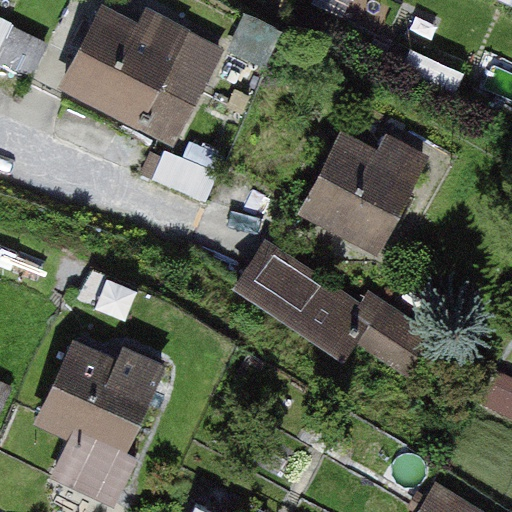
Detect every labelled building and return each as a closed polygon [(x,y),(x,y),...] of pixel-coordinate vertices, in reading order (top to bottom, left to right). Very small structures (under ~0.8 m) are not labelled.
[(66,82),(177,138),(221,50),(149,14),(142,29),(103,10),(66,82)] [(0,47),(12,23),(0,17),(0,47)] [(50,43),(13,27),(0,56),(0,63),(34,79),(50,43)] [(307,207),(380,244),(425,159),(389,140),(381,156),(344,136),(307,207)] [(166,150),(154,177),(208,201),(220,174),(166,150)] [(237,282),(347,356),(358,340),(407,373),(430,338),(370,298),(363,310),(274,251),(259,273),(248,266),(237,282)] [(107,361),(72,346),(37,426),(69,440),(53,477),(117,504),(137,458),(123,452),(160,368),(113,347),(107,361)] [(485,511),(440,485),(423,511),(485,511)] [(219,511),(198,502),(192,511),(219,511)]
